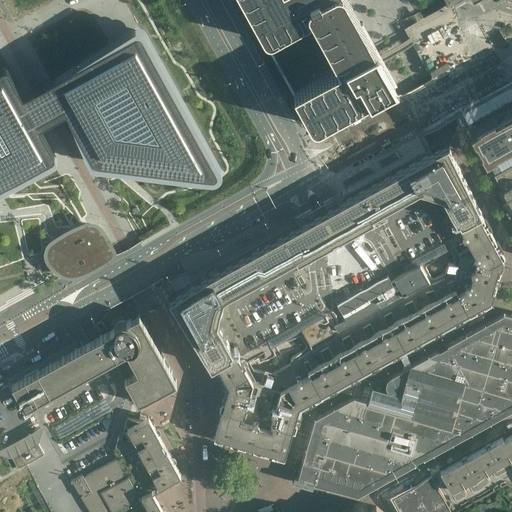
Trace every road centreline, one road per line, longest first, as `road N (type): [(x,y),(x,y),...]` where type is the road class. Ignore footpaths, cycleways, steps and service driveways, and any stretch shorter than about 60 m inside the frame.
road 1 (tertiary): [(0,352),(299,183)]
road 2 (tertiary): [(264,184),(0,332)]
road 3 (secondary): [(194,0),(272,137)]
road 4 (secondary): [(290,131),(217,0)]
road 5 (secondary): [(316,174),(449,105)]
